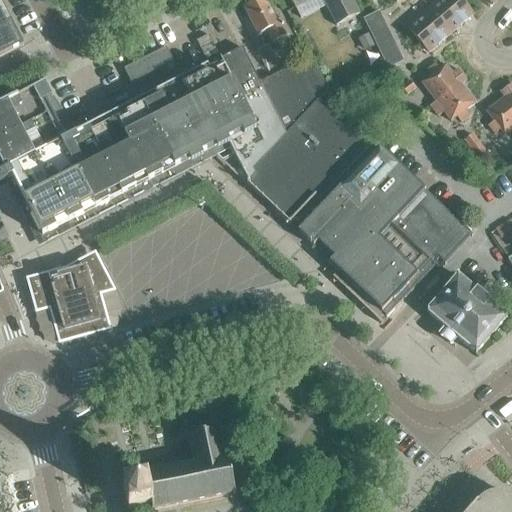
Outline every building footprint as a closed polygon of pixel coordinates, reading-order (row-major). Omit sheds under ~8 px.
[(266,33),(272,44),(288,36),(280,20),(275,22),(263,0),(259,0),(243,9),(258,37),(266,33)] [(290,0),(295,9),(312,0),(321,0),(335,27),(359,15),(351,0),(290,0)] [(459,0),(439,0),(429,9),(450,35),(459,27),(460,28),(465,23),(473,16),(459,0)] [(0,2),(0,59),(23,47),(0,2)] [(450,35),(429,9),(406,28),(428,54),(437,46),(438,47),(443,42),(443,41),(450,35)] [(387,69),(401,62),(378,14),(364,21),(387,69)] [(195,42),(202,56),(214,49),(208,36),(195,42)] [(270,78),(280,72),(267,47),(256,52),(270,78)] [(130,85),(172,63),(165,48),(123,70),(130,85)] [(243,53),(241,49),(239,50),(227,56),(220,60),(214,63),(193,74),(227,142),(248,182),(253,177),(251,173),(285,137),(258,84),(259,84),(243,53)] [(346,172),(368,148),(329,111),(332,108),(333,110),(334,110),(308,59),(259,84),(258,84),(285,137),(251,173),(253,177),(248,182),(246,184),(289,225),(293,220),(298,222),(346,172)] [(439,71),(436,67),(435,65),(427,71),(431,77),(421,85),(435,103),(436,104),(460,85),(466,81),(458,71),(452,75),(445,66),(439,71)] [(227,142),(193,74),(140,101),(174,169),(227,142)] [(406,96),(415,89),(409,82),(401,89),(406,96)] [(0,105),(0,140),(52,114),(46,101),(52,98),(44,83),(0,105)] [(460,85),(436,104),(435,103),(429,107),(437,118),(443,113),(450,123),(456,118),(460,124),(468,117),(464,112),(474,104),(460,85)] [(511,87),(510,85),(500,93),(504,99),(505,98),(511,107),(511,87)] [(511,107),(505,98),(504,99),(486,113),(493,123),(488,127),(494,135),(500,131),(504,137),(511,131),(511,107)] [(149,182),(174,169),(140,101),(115,114),(149,182)] [(65,139),(52,114),(0,140),(0,174),(7,170),(34,156),(62,143),(66,140),(65,139)] [(121,196),(149,182),(115,114),(87,128),(121,196)] [(121,196),(87,128),(65,139),(66,140),(62,143),(95,210),(121,196)] [(477,158),(484,153),(471,136),(464,141),(477,158)] [(62,143),(34,156),(68,223),(95,210),(62,143)] [(385,318),(384,319),(385,320),(412,291),(412,290),(433,268),(434,269),(435,268),(433,267),(439,261),(443,265),(442,265),(443,266),(444,266),(445,265),(444,265),(470,237),(471,238),(472,237),(378,148),(351,176),(346,172),(298,222),(303,227),(297,233),(313,247),(317,243),(333,259),(328,264),(385,318)] [(7,170),(41,237),(68,223),(34,156),(7,170)] [(158,304),(165,331),(226,316),(220,294),(254,286),(240,230),(217,236),(211,211),(194,215),(202,246),(151,259),(150,252),(123,258),(138,318),(148,316),(145,307),(158,304)] [(500,244),(511,240),(511,223),(495,229),(500,244)] [(36,281),(29,284),(31,290),(34,303),(36,310),(34,310),(40,333),(45,341),(52,345),(61,345),(107,332),(115,327),(119,320),(119,311),(113,288),(111,289),(98,262),(85,268),(85,267),(77,271),(68,276),(66,273),(36,281)] [(456,276),(425,313),(475,356),(506,319),(491,306),(495,301),(480,288),(476,293),(456,276)] [(122,485),(125,498),(128,510),(150,505),(151,511),(177,506),(234,494),(227,458),(224,458),(219,432),(188,439),(193,464),(143,475),(144,481),(122,485)] [(511,511),(511,498),(507,496),(503,495),(499,494),(493,494),(489,495),(485,497),(481,499),(478,502),(476,504),(468,511),(511,511)]
